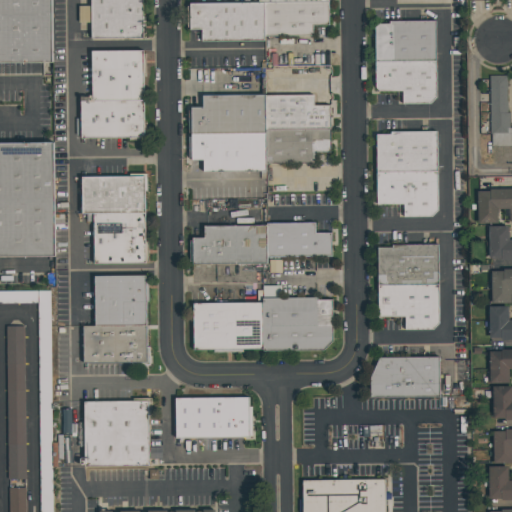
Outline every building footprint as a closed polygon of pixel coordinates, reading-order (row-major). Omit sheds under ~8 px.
[(0,0),(49,0),(51,64),(0,65),(0,0)] [(90,0),(142,0),(143,39),(91,40),(90,0)] [(266,4),(267,38),(315,38),(315,27),(331,26),(331,3),(266,4)] [(266,4),(261,4),(192,5),(192,33),(204,33),(204,44),(267,43),(267,38),(266,4)] [(90,6),(79,6),(79,24),(91,23),(90,6)] [(374,63),(374,29),(378,25),(389,25),(389,23),(433,23),(434,62),(374,63)] [(94,54),(145,53),(145,139),(83,139),(83,99),(90,99),(90,98),(94,98),(94,54)] [(435,62),(435,98),(429,104),(401,105),(401,92),(378,92),(374,89),(374,63),(435,62)] [(506,77),(506,114),(509,114),(509,129),(511,130),(511,148),(490,148),(489,77),(506,77)] [(264,97),(313,96),(313,106),(328,106),(328,130),(264,131),(264,97)] [(190,109),(201,109),(201,97),(264,97),(264,131),(264,133),(190,134),(190,109)] [(264,131),(328,130),(329,154),(311,154),(312,164),(265,164),(264,133),(264,131)] [(375,136),(389,135),(389,133),(435,132),(436,172),(375,173),(375,136)] [(264,133),(265,164),(265,171),(202,172),(202,161),(190,161),(190,134),(264,133)] [(0,144),(51,144),(53,258),(0,259),(0,144)] [(436,172),(436,212),(430,218),(403,218),(402,205),(375,206),(375,173),(436,172)] [(80,178),(129,177),(129,174),(146,174),(146,191),(143,191),(143,214),(92,215),(81,215),(80,178)] [(497,225),(477,225),(477,193),(489,193),(489,191),(511,190),(511,222),(507,223),(507,211),(497,211),(497,225)] [(92,215),(143,214),(144,242),(147,242),(147,262),(145,262),(145,264),(93,265),(92,215)] [(265,225),(314,225),(314,235),(330,235),(330,258),(265,259),(265,228),(265,225)] [(488,259),(487,228),(507,227),(507,242),(511,242),(511,261),(500,261),(500,259),(488,259)] [(190,239),(203,239),(203,228),(265,228),(265,259),(265,265),(191,266),(191,262),(189,262),(189,242),(190,242),(190,239)] [(379,250),(394,250),(394,248),(440,247),(441,287),(380,288),(379,250)] [(510,304),(490,305),(490,273),(502,272),(502,271),(511,270),(511,290),(510,291),(510,304)] [(92,278),(144,277),(145,327),(93,328),(92,278)] [(435,333),(441,327),(441,287),(380,288),(380,321),(407,321),(407,334),(435,333)] [(262,301),(316,300),(316,302),(330,302),(331,344),(322,352),(262,353),(262,351),(262,304),(262,301)] [(192,305),(262,304),(262,351),(192,352),(192,305)] [(488,339),(488,308),(506,308),(507,322),(511,321),(511,341),(499,342),(499,339),(488,339)] [(26,479),(24,326),(6,326),(8,479),(26,479)] [(82,328),(93,328),(145,327),(145,349),(148,349),(148,366),(131,366),(131,364),(83,365),(82,328)] [(39,340),(40,481),(52,480),(50,340),(39,340)] [(507,384),(488,384),(488,353),(500,352),(500,351),(511,350),(511,369),(506,369),(507,384)] [(378,359),(438,358),(438,396),(369,397),(369,378),(378,359)] [(492,420),(491,388),(511,388),(511,398),(511,421),(504,422),(504,420),(492,420)] [(173,400),(248,399),(249,439),(174,440),(173,400)] [(83,404),(148,403),(148,468),(84,468),(83,404)] [(511,464),(493,465),(492,432),(511,431),(511,464)] [(511,502),(499,502),(499,500),(488,500),(487,469),(505,468),(506,481),(511,481),(511,502)] [(301,511),(301,482),(383,481),(383,511),(301,511)] [(25,511),(25,488),(9,488),(9,511),(25,511)]
